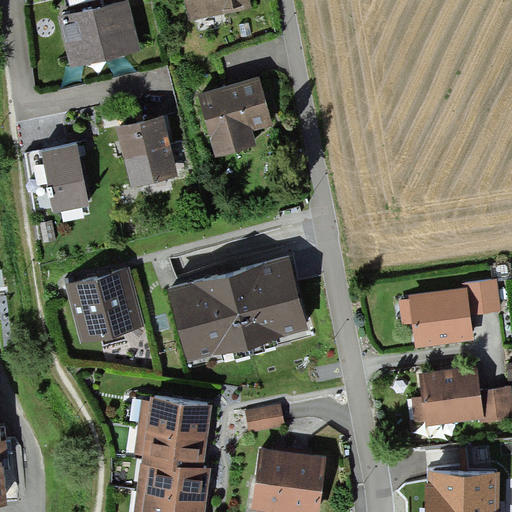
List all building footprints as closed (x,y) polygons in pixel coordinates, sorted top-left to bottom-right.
[(68,63),(141,44),(129,0),(114,0),(106,2),(105,0),(66,0),(69,9),(55,12),(68,63)] [(184,0),(187,16),(250,6),(249,0),(184,0)] [(251,128),(273,123),(260,74),(196,91),(213,155),(255,144),(251,128)] [(129,182),(175,171),(162,114),(115,125),(129,182)] [(50,207),(85,201),(75,143),(39,149),(50,207)] [(292,251),(170,283),(189,355),(222,346),(224,354),(279,339),(277,331),(310,323),(292,251)] [(65,280),(81,339),(145,321),(130,263),(65,280)] [(468,313),(499,308),(494,278),(463,283),(464,288),(468,313)] [(414,345),(471,336),(468,313),(464,288),(406,297),(414,345)] [(477,390),(473,367),(416,376),(423,423),(481,414),(477,390)] [(511,414),(511,412),(507,385),(477,390),(481,414),(481,419),(511,414)] [(155,395),(150,427),(204,434),(208,402),(155,395)] [(286,423),(281,402),(248,409),(253,431),(286,423)] [(150,427),(146,458),(153,459),(199,465),(204,434),(150,427)] [(261,449),(254,501),(286,506),(293,453),(261,449)] [(293,453),(286,506),(317,510),(325,457),(293,453)] [(149,491),(203,498),(207,466),(199,465),(153,459),(149,491)] [(497,511),(498,466),(427,464),(425,511),(497,511)] [(146,511),(200,511),(203,498),(149,491),(146,511)]
